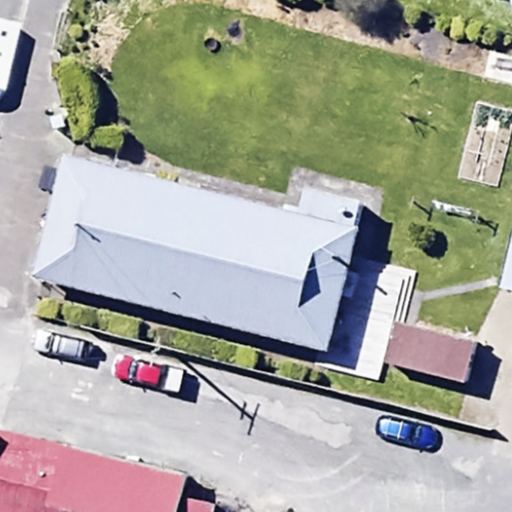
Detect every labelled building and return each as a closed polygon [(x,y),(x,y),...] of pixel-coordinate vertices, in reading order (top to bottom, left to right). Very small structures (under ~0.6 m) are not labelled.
[(146,0),(70,0),(67,12),(140,29),(146,0)] [(304,212),(67,156),(37,277),(332,347),(367,204),(310,190),(304,212)] [(511,247),(502,289),(511,291),(511,247)] [(398,324),(389,360),(470,381),(479,346),(398,324)] [(210,511),(218,480),(4,430),(0,446),(0,511),(210,511)]
